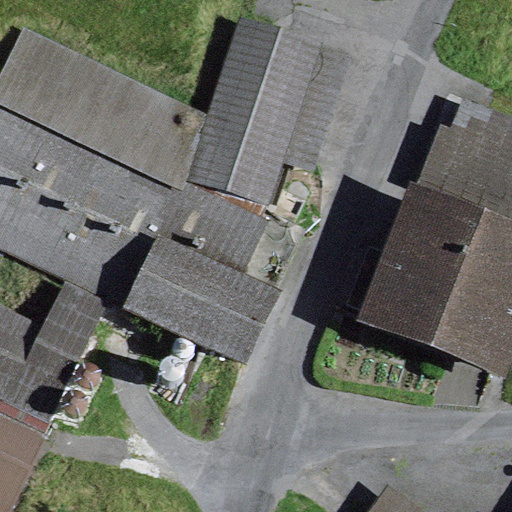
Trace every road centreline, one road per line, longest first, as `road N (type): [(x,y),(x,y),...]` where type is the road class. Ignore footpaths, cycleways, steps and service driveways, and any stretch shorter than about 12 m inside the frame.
road 1 (unclassified): [(438,0),(271,419)]
road 2 (unclassified): [(511,421),(271,419)]
